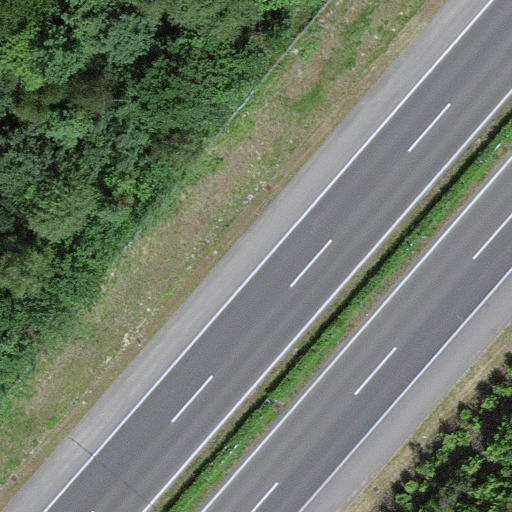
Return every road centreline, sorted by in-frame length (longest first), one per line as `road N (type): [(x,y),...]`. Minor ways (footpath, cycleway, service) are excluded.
road 1 (motorway): [(511,32),(93,511)]
road 2 (motorway): [(252,511),(511,214)]
